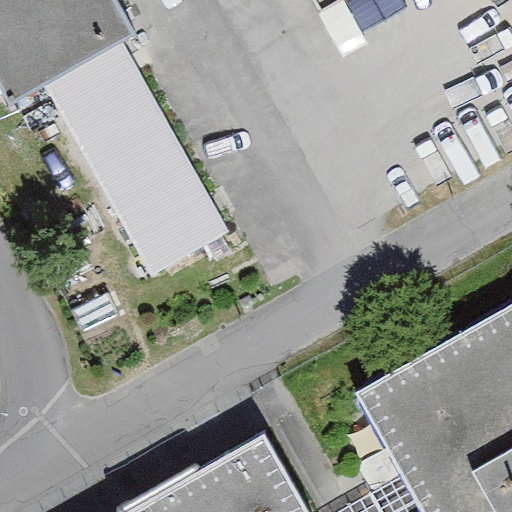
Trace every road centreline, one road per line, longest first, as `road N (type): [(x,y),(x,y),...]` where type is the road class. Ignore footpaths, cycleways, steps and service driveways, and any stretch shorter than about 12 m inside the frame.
road 1 (unclassified): [(53,459),(511,203)]
road 2 (unclassified): [(53,459),(17,323),(0,291)]
